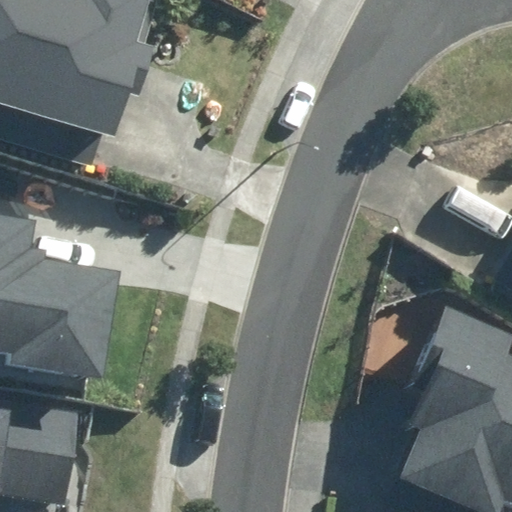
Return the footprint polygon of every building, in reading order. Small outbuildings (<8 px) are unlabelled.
[(0,0),(0,111),(109,141),(126,77),(143,82),(150,54),(132,49),(144,0),(0,0)] [(32,228),(0,221),(0,368),(94,386),(114,277),(26,260),(32,228)] [(511,262),(494,285),(511,295),(511,262)] [(508,342),(435,312),(412,369),(441,381),(397,488),(455,511),(502,511),(504,508),(511,511),(511,364),(501,359),(508,342)] [(0,441),(4,412),(0,411),(0,497),(66,507),(72,462),(0,451),(0,441)]
